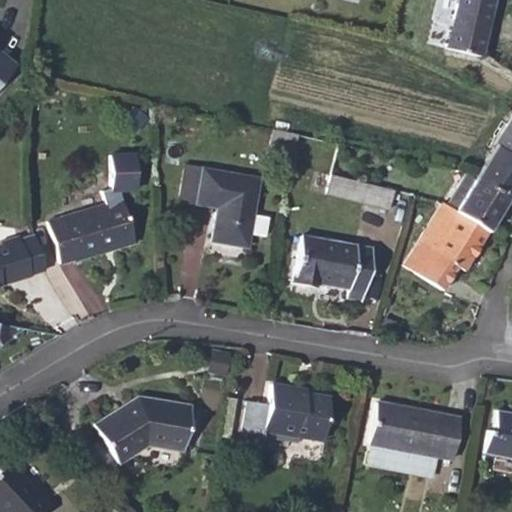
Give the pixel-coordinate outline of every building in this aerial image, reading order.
[(450,0),(440,44),(477,53),(489,0),(450,0)] [(0,78),(13,61),(0,50),(0,78)] [(511,203),(511,104),(489,141),(491,144),(470,176),(504,198),(511,203)] [(271,126),(268,146),(289,151),(292,131),(271,126)] [(289,151),(330,160),(335,140),(314,136),(292,131),(289,151)] [(176,155),(170,195),(188,198),(195,158),(176,155)] [(211,211),(248,217),(255,168),(195,158),(188,198),(212,202),(211,211)] [(322,196),(383,212),(389,189),(326,173),(322,196)] [(449,208),(484,232),(504,198),(470,176),(449,208)] [(135,248),(122,199),(46,221),(59,263),(73,259),(75,264),(135,248)] [(438,202),(400,265),(427,281),(438,288),(448,272),(452,265),(460,270),(484,232),(449,208),(438,202)] [(248,217),(211,211),(207,235),(245,242),(248,217)] [(252,232),(265,234),(268,214),(255,212),(252,232)] [(28,230),(14,235),(30,275),(44,270),(28,230)] [(367,247),(297,234),(290,283),(312,287),(314,282),(344,288),(343,294),(359,297),(367,247)] [(0,286),(30,275),(14,235),(0,240),(0,286)] [(237,446),(259,450),(262,432),(320,445),(327,397),(292,392),(292,388),(271,384),(267,402),(246,398),(237,446)] [(90,425),(113,464),(142,446),(179,451),(185,404),(133,398),(90,425)] [(367,447),(448,464),(456,420),(374,403),(367,447)] [(511,406),(499,404),(495,427),(491,426),(487,449),(511,453),(511,406)] [(0,460),(0,511),(41,511),(48,506),(3,458),(0,460)] [(100,493),(118,511),(131,511),(107,487),(100,493)]
